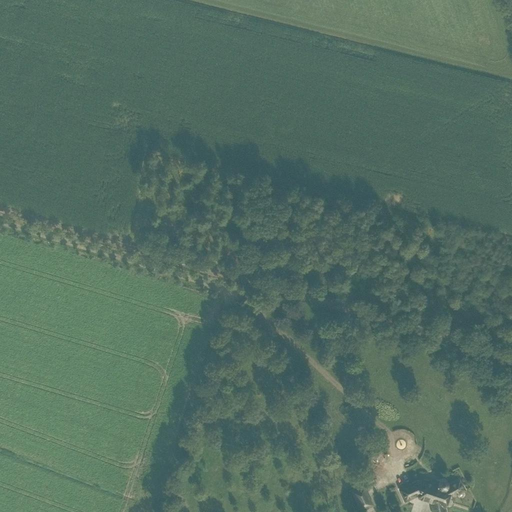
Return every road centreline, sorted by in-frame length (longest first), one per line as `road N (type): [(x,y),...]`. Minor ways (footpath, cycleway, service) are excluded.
road 1 (track): [(232,276),(511,360)]
road 2 (track): [(153,511),(232,276)]
road 3 (track): [(0,208),(232,276)]
